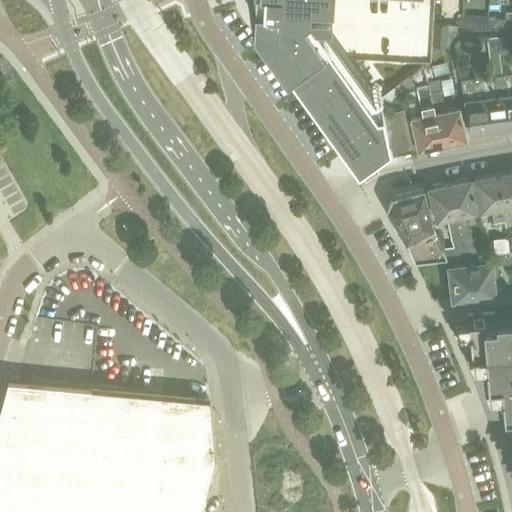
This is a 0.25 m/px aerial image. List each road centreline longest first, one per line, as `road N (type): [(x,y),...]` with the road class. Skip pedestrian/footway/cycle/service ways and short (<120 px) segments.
road 1 (secondary): [(59,14),(107,111),(325,380)]
road 2 (secondary): [(325,380),(293,301),(154,108),(116,39)]
road 3 (residential): [(451,454),(393,310),(330,203)]
road 4 (unclassified): [(232,409),(215,343),(101,246),(75,236)]
road 5 (residential): [(330,203),(198,0)]
road 6 (residential): [(511,149),(363,182),(330,203)]
road 7 (unclassified): [(0,325),(19,277),(75,236)]
